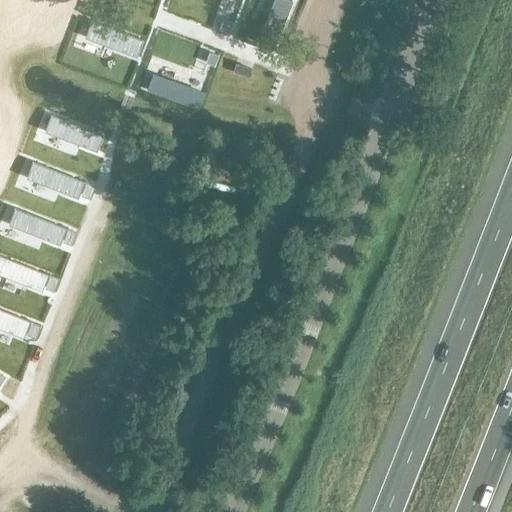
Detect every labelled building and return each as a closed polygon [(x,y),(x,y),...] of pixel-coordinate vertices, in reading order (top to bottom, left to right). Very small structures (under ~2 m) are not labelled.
[(287,0),(267,0),(253,40),(270,47),(287,0)] [(90,19),(83,36),(135,57),(142,40),(90,19)] [(235,63),(232,72),(249,78),(252,68),(235,63)] [(153,74),(146,91),(198,112),(204,95),(153,74)] [(51,115),(44,132),(97,152),(104,134),(51,115)] [(0,135),(0,157),(17,159),(20,138),(0,135)] [(53,160),(56,149),(40,145),(37,156),(53,160)] [(32,159),(25,177),(77,197),(84,180),(32,159)] [(94,185),(85,181),(81,194),(90,197),(94,185)] [(14,205),(7,223),(59,243),(66,226),(14,205)] [(76,232),(67,229),(63,240),(71,244),(76,232)] [(0,254),(0,274),(41,290),(48,273),(0,254)] [(59,279),(49,275),(45,286),(54,290),(59,279)] [(0,310),(0,330),(24,340),(31,323),(0,310)] [(39,326),(32,323),(27,334),(35,337),(39,326)] [(13,388),(4,408),(28,419),(37,398),(13,388)] [(52,409),(42,427),(62,438),(71,420),(52,409)] [(4,421),(2,431),(22,436),(24,427),(4,421)]
